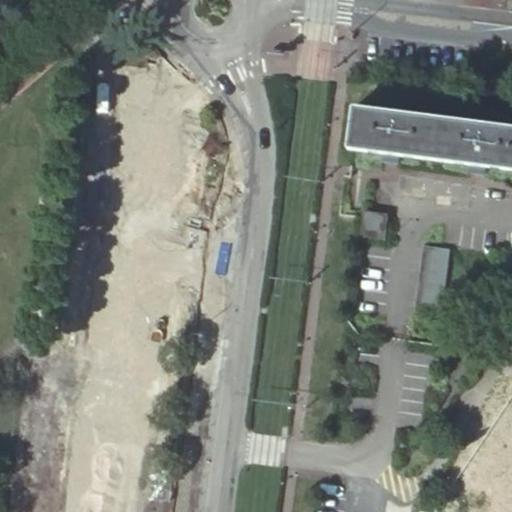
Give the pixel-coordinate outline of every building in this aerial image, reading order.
[(126,70),(68,511),(111,511),(115,484),(119,485),(121,470),(116,470),(126,397),(130,398),(132,384),(127,383),(137,312),(142,312),(143,298),(138,298),(148,225),(153,225),(154,211),(150,210),(161,124),(166,124),(167,111),(162,111),(167,75),(126,70)] [(511,127),(352,107),(346,150),(384,155),(384,158),(397,160),(398,156),(469,166),(469,169),(484,171),(485,167),(511,170),(511,127)] [(383,216),(363,214),(360,236),(381,237),(383,216)] [(419,300),(445,301),(448,245),(422,244),(419,300)] [(511,381),(511,379),(497,372),(489,390),(487,393),(496,400),(477,420),(474,419),(472,423),(467,421),(458,439),(463,441),(459,449),(454,447),(438,479),(443,481),(441,486),(494,511),(497,511),(499,509),(503,511),(511,492),(511,483),(511,480),(511,401),(504,398),(511,381)] [(487,393),(489,390),(487,389),(472,418),(474,419),(477,420),(496,400),(487,393)]
